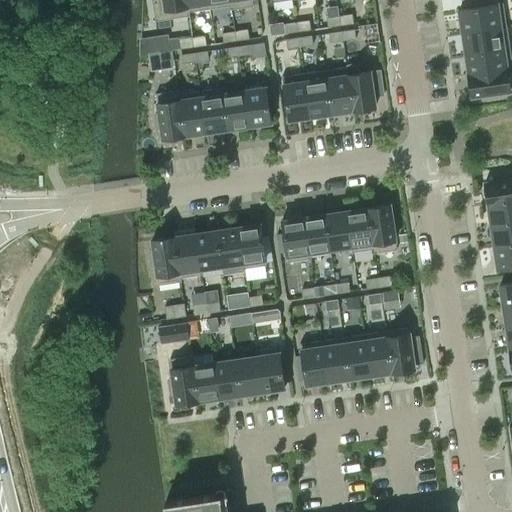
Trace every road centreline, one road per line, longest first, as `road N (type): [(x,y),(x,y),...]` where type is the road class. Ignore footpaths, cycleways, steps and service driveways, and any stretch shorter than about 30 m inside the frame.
road 1 (residential): [(422,154),(0,218)]
road 2 (residential): [(422,154),(466,412)]
road 3 (residential): [(466,412),(249,447)]
road 4 (residential): [(399,0),(422,154)]
